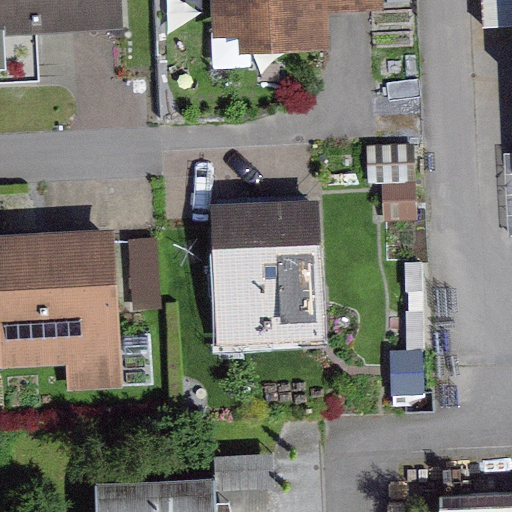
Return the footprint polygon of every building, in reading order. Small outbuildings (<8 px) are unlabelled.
[(135,0),(0,0),(0,34),(137,28),(135,0)] [(389,0),(225,0),(228,56),(344,51),(342,10),(390,8),(389,0)] [(330,196),(224,201),(231,340),(336,335),(330,196)] [(165,214),(139,214),(140,281),(165,281),(165,214)] [(131,386),(122,222),(5,228),(12,359),(76,356),(78,389),(131,386)] [(234,511),(233,489),(287,486),(285,448),(226,451),(227,467),(108,474),(109,511),(234,511)] [(450,511),(511,511),(511,493),(450,496),(450,511)]
